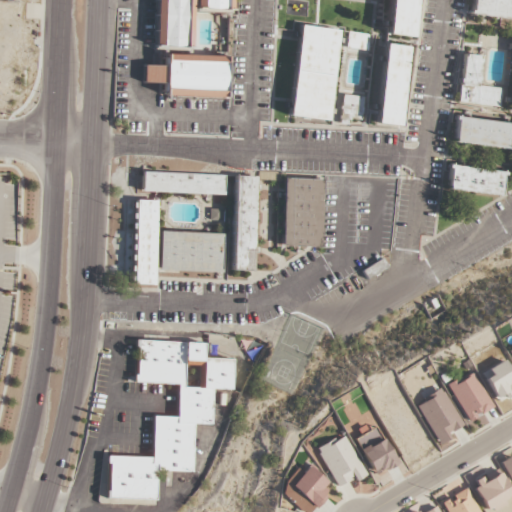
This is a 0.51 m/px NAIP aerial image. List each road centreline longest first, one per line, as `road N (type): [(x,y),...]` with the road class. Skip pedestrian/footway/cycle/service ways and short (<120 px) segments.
road 1 (primary): [(42,511),(89,293),(101,0)]
road 2 (primary): [(63,0),(46,333),(5,511)]
road 3 (residential): [(372,511),(511,428)]
